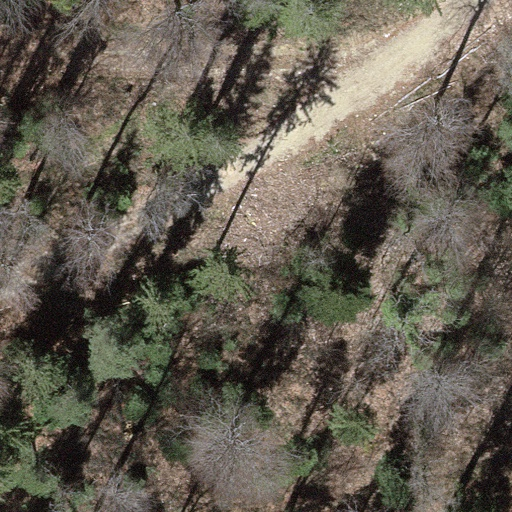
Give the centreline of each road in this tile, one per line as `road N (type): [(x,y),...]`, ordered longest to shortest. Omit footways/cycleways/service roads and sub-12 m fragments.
road 1 (track): [(0,287),(208,189),(288,141),(476,0)]
road 2 (track): [(0,51),(399,63)]
road 3 (track): [(354,511),(511,467)]
